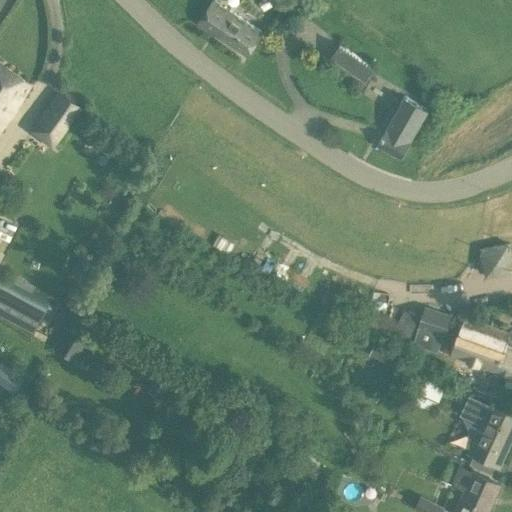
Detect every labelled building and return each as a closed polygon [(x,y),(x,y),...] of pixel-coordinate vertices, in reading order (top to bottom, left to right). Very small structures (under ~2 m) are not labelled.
[(231,11),(238,0),(214,0),(199,23),(247,55),(262,32),(231,11)] [(365,80),(373,67),(339,44),(331,57),(365,80)] [(0,127),(29,83),(2,63),(0,66),(0,127)] [(58,132),(78,105),(59,91),(40,118),(58,132)] [(400,159),(426,111),(414,104),(415,102),(403,95),(399,102),(400,103),(377,146),(400,159)] [(511,242),(511,237),(483,245),(491,273),(511,267),(511,242)] [(0,305),(36,324),(50,296),(0,269),(0,305)] [(406,307),(400,317),(381,308),(373,323),(409,341),(422,315),(406,307)] [(419,325),(414,344),(438,351),(443,333),(445,334),(451,315),(425,307),(421,321),(419,325)] [(466,315),(452,352),(458,355),(511,375),(511,342),(509,341),(511,332),(466,315)] [(72,362),(89,334),(79,328),(62,356),(72,362)] [(381,337),(372,352),(394,364),(402,349),(381,337)] [(0,361),(0,382),(12,391),(22,377),(0,361)] [(445,384),(429,376),(416,402),(432,410),(445,384)] [(462,409),(484,419),(470,451),(475,453),(496,463),(500,465),(511,437),(511,413),(469,394),(462,409)] [(475,453),(470,463),(492,473),(496,463),(475,453)] [(454,511),(490,511),(491,511),(489,510),(500,484),(472,472),(471,472),(460,467),(453,484),(465,489),(454,511)] [(389,485),(387,491),(395,495),(398,489),(389,485)] [(379,491),(377,496),(384,500),(387,495),(379,491)] [(425,511),(440,511),(443,507),(422,496),(416,507),(425,511)]
